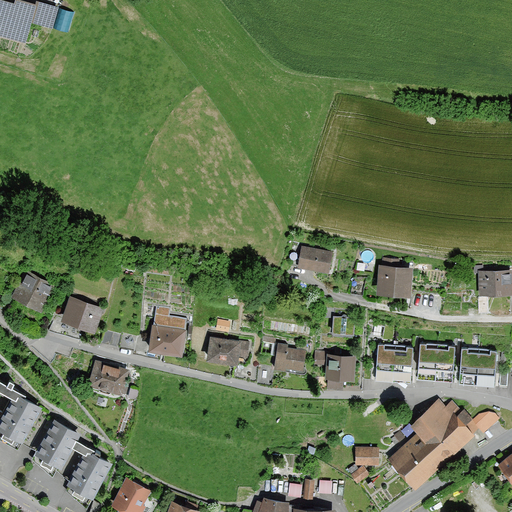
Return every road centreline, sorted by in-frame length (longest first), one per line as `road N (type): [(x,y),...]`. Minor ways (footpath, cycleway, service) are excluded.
road 1 (residential): [(511,318),(445,318),(351,300),(300,271)]
road 2 (tertiary): [(511,434),(398,511)]
